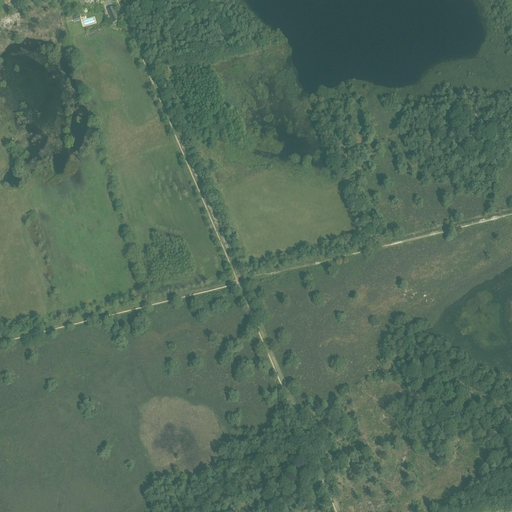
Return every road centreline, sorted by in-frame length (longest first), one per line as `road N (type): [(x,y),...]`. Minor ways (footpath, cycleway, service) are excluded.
road 1 (track): [(340,511),(121,0)]
road 2 (track): [(511,214),(239,281)]
road 3 (track): [(239,281),(0,340)]
